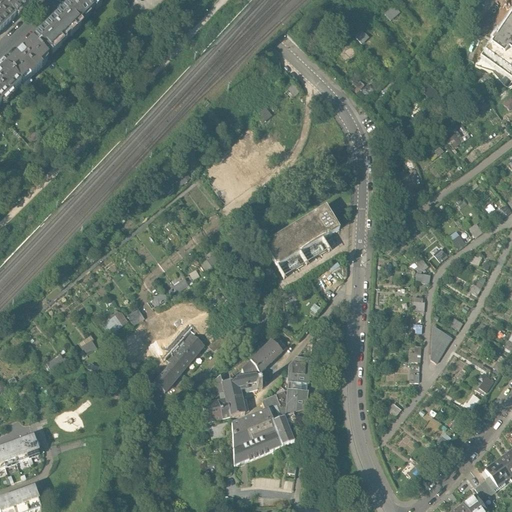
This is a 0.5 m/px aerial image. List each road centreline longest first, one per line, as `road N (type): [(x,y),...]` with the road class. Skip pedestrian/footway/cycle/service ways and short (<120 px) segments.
road 1 (residential): [(390,511),(362,453),(352,392),(361,152),(339,105),(231,0)]
road 2 (residential): [(415,511),(511,401)]
